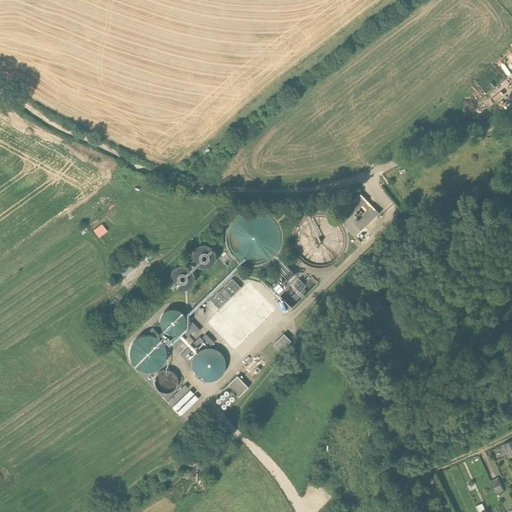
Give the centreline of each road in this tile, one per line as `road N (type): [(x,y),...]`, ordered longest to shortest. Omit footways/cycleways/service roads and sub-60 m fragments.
road 1 (track): [(0,92),(182,186),(307,189),(368,174)]
road 2 (unclassified): [(368,174),(511,117)]
road 3 (track): [(304,511),(203,398)]
road 4 (track): [(415,511),(403,483),(511,434)]
